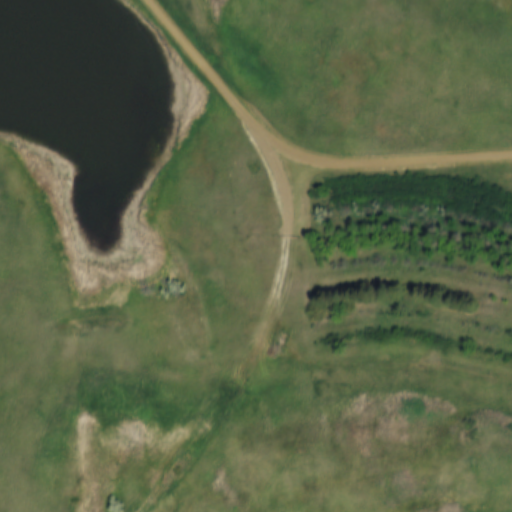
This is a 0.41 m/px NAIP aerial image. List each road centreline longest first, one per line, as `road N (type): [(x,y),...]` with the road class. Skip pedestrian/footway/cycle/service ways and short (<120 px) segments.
road 1 (track): [(257,133),(286,200),(277,313),(308,363),(444,369),(511,387)]
road 2 (track): [(135,511),(235,379),(277,296)]
